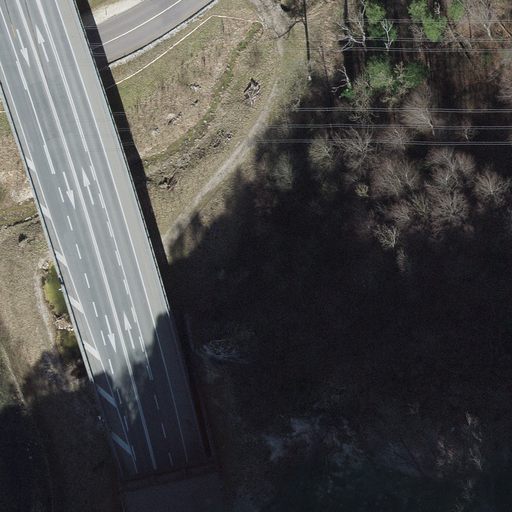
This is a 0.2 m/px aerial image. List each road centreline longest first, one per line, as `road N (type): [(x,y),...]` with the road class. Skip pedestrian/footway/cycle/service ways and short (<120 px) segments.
road 1 (trunk): [(167,511),(70,162)]
road 2 (tertiary): [(0,73),(91,49),(180,0)]
road 3 (trunk): [(0,6),(70,162)]
road 4 (trunk): [(70,162),(17,0)]
road 5 (trunk): [(70,162),(43,0)]
